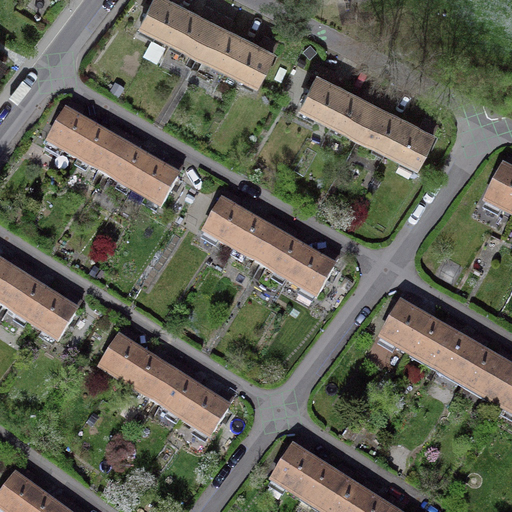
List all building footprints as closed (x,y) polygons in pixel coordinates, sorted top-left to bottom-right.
[(150,0),(135,32),(166,46),(183,10),(169,3),(162,0),(150,0)] [(166,46),(197,60),(214,24),(200,17),(183,10),(166,46)] [(197,60),(228,75),(245,38),(229,31),(214,24),(197,60)] [(253,42),(245,38),(228,75),(259,89),(276,53),(253,42)] [(298,114),(328,129),(346,93),(331,86),(316,78),(298,114)] [(328,129),(357,144),(375,108),(354,97),(346,93),(328,129)] [(357,144),(387,159),(405,123),(390,115),(375,108),(357,144)] [(45,150),(73,166),(92,132),(76,123),(64,116),(45,150)] [(416,129),(405,123),(387,159),(416,174),(434,138),(416,129)] [(73,166),(102,182),(121,148),(100,136),(92,132),(73,166)] [(102,182),(130,198),(149,164),(133,155),(121,148),(102,182)] [(158,169),(149,164),(130,198),(158,214),(178,180),(158,169)] [(483,211),(511,225),(511,178),(502,173),(483,211)] [(199,237),(228,254),(247,219),(233,211),(218,203),(199,237)] [(228,254),(257,270),(277,236),(257,225),(247,219),(228,254)] [(257,270),(286,287),(306,253),(290,244),(277,236),(257,270)] [(318,260),(306,253),(286,287),(315,304),(335,269),(318,260)] [(0,311),(20,279),(0,266),(0,311)] [(0,311),(0,314),(27,331),(48,297),(26,283),(20,279),(0,311)] [(51,299),(48,297),(27,331),(56,349),(77,315),(51,299)] [(377,344),(405,360),(427,322),(414,314),(398,305),(377,344)] [(405,360),(434,376),(456,338),(437,327),(427,322),(405,360)] [(434,376),(463,392),(484,354),(463,342),(456,338),(434,376)] [(94,378),(123,395),(144,360),(134,355),(115,343),(94,378)] [(463,392),(491,409),(511,372),(511,369),(490,357),(484,354),(463,392)] [(123,395),(152,413),(173,378),(161,371),(144,360),(123,395)] [(511,372),(491,409),(511,420),(511,372)] [(152,413),(182,430),(202,395),(184,384),(173,378),(152,413)] [(210,400),(202,395),(182,430),(211,448),(232,413),(210,400)] [(268,488),(296,506),(318,469),(301,459),(290,452),(268,488)] [(296,506),(306,511),(330,511),(346,486),(323,472),(318,469),(296,506)] [(0,494),(0,511),(27,511),(40,496),(28,488),(13,476),(0,494)] [(330,511),(369,511),(375,504),(356,492),(346,486),(330,511)] [(61,511),(51,504),(40,496),(27,511),(61,511)]
